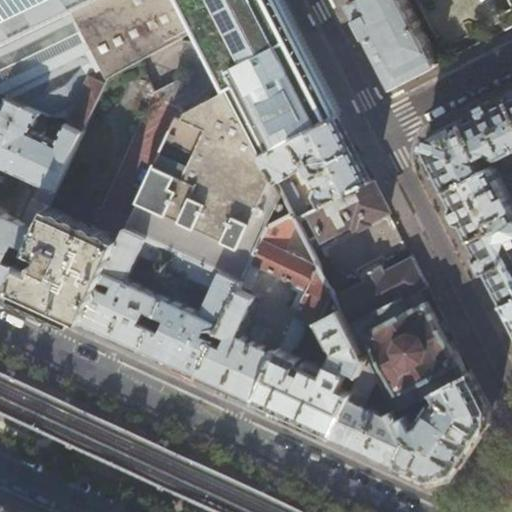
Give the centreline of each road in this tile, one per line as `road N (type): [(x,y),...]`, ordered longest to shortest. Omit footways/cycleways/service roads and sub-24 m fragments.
road 1 (secondary): [(415,511),(0,325)]
road 2 (residential): [(379,126),(511,396)]
road 3 (residential): [(511,58),(379,126)]
road 4 (residential): [(315,0),(379,126)]
